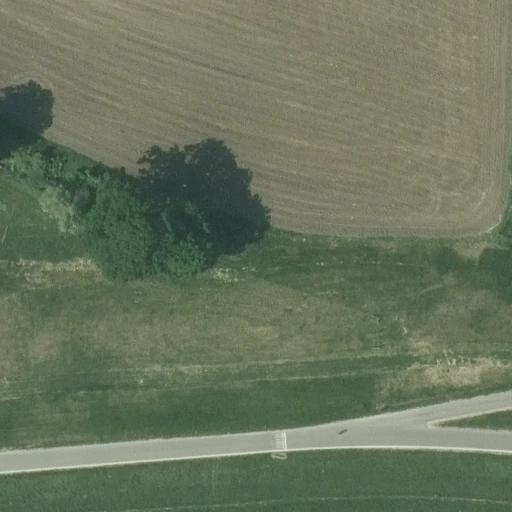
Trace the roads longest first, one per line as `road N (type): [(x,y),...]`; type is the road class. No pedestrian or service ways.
road 1 (unclassified): [(375,435),(0,467)]
road 2 (unclassified): [(511,405),(375,435)]
road 3 (unclassified): [(511,444),(375,435)]
